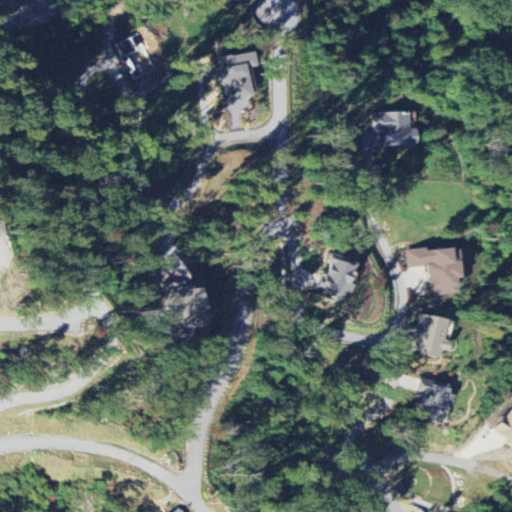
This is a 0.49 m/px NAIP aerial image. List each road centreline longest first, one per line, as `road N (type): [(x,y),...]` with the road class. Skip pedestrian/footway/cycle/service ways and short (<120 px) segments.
road 1 (residential): [(279,31),(277,216),(248,265),(232,351),(197,427),(190,497)]
road 2 (residential): [(274,224),(292,248),(301,313),(389,353),(392,390),(349,426),(341,452),(392,511)]
road 3 (residential): [(279,133),(218,139),(186,193),(174,203),(153,202),(120,172),(134,112),(109,61)]
